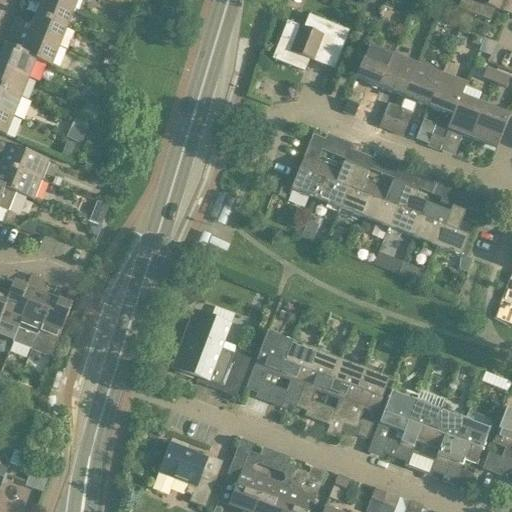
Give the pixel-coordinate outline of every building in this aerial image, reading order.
[(65,29),(73,10),(46,0),(23,0),(23,1),(38,8),(34,17),(65,29)] [(46,0),(73,10),(77,0),(46,0)] [(490,22),(494,9),(511,15),(511,0),(462,0),(459,9),(490,22)] [(15,20),(11,30),(58,48),(65,29),(34,17),(31,27),(15,20)] [(309,17),(302,33),(286,26),(272,60),(304,72),(309,60),(334,70),(349,33),(309,17)] [(23,45),(20,54),(19,55),(35,61),(34,62),(50,68),(58,48),(11,30),(8,39),(23,45)] [(355,80),(379,90),(393,56),(368,46),(355,80)] [(0,69),(27,80),(34,62),(35,61),(19,55),(20,54),(4,48),(0,58),(0,69)] [(393,56),(379,90),(404,100),(417,66),(393,56)] [(441,75),(417,66),(404,100),(428,109),(441,75)] [(494,85),(498,73),(486,68),(481,79),(494,85)] [(27,80),(0,69),(0,91),(19,99),(27,80)] [(510,77),(498,73),(494,85),(505,89),(510,77)] [(466,85),(441,75),(428,109),(439,114),(426,147),(441,152),(449,132),(446,131),(451,119),(465,87),(466,85)] [(480,93),(465,87),(451,119),(446,131),(449,132),(471,141),(484,107),(476,104),(480,93)] [(351,89),(342,113),(354,118),(363,94),(351,89)] [(19,99),(0,91),(0,113),(12,118),(19,99)] [(390,133),(400,109),(388,104),(378,128),(390,133)] [(509,117),(484,107),(471,141),(496,151),(509,117)] [(400,109),(390,133),(402,137),(411,113),(400,109)] [(0,136),(4,138),(12,118),(0,113),(0,136)] [(70,136),(83,143),(92,125),(79,119),(70,136)] [(315,200),(328,166),(317,162),(325,141),(312,135),(290,190),(315,200)] [(0,165),(40,182),(47,162),(0,143),(0,157),(3,159),(0,165)] [(339,210),(361,155),(348,150),(340,171),(328,166),(315,200),(339,210)] [(339,210),(363,219),(377,185),(365,181),(374,160),(361,155),(339,210)] [(0,187),(4,189),(4,190),(15,194),(32,201),(40,182),(0,165),(0,187)] [(387,229),(409,174),(397,169),(388,190),(377,185),(363,219),(387,229)] [(411,239),(425,204),(414,200),(422,179),(424,174),(411,169),(409,174),(387,229),(411,239)] [(0,210),(7,213),(15,194),(4,190),(4,189),(0,187),(0,210)] [(411,239),(435,248),(458,193),(445,188),(437,209),(425,204),(411,239)] [(458,193),(435,248),(460,258),(474,223),(462,219),(470,198),(458,193)] [(378,256),(375,267),(417,277),(420,265),(378,256)] [(0,316),(0,321),(17,329),(37,280),(30,277),(25,290),(13,285),(0,316)] [(11,343),(30,351),(51,300),(39,295),(44,283),(37,280),(17,329),(11,343)] [(0,316),(13,285),(6,282),(1,294),(0,293),(0,316)] [(178,290),(170,312),(182,316),(184,311),(196,303),(198,297),(178,290)] [(51,300),(30,351),(50,359),(75,296),(67,292),(63,305),(51,300)] [(511,313),(500,309),(497,319),(511,324),(511,313)] [(193,313),(172,369),(220,387),(232,354),(234,348),(222,344),(229,326),(193,313)] [(278,377),(290,343),(266,333),(245,389),(257,394),(266,373),(278,377)] [(315,352),(290,343),(278,377),(289,382),(281,403),(293,408),(315,352)] [(339,361),(315,352),(293,408),(306,412),(314,391),(326,395),(339,361)] [(339,361),(326,395),(338,400),(326,432),(338,437),(363,370),(339,361)] [(363,370),(338,437),(339,437),(340,433),(353,437),(363,410),(376,414),(389,380),(363,370)] [(394,458),(415,402),(391,393),(378,427),(390,432),(381,453),(394,458)] [(439,412),(415,402),(394,458),(407,463),(415,441),(426,446),(439,412)] [(511,467),(511,411),(506,409),(493,444),(505,448),(494,475),(507,480),(509,474),(511,467)] [(464,421),(439,412),(426,446),(438,450),(430,472),(443,476),(451,455),(464,421)] [(451,455),(443,476),(441,482),(453,486),(463,460),(475,464),(488,430),(464,421),(451,455)] [(0,485),(13,449),(0,444),(0,485)] [(168,494),(173,479),(188,485),(185,494),(191,496),(189,502),(204,508),(214,483),(199,478),(206,459),(169,445),(153,489),(168,494)] [(233,459),(216,502),(240,511),(254,511),(266,480),(253,475),(251,470),(252,468),(257,466),(261,457),(248,452),(244,464),(233,459)] [(279,485),(266,480),(254,511),(281,511),(297,471),(285,466),(282,475),(283,475),(284,480),(283,482),(279,485)] [(297,471),(281,511),(309,511),(315,498),(302,493),(300,489),(301,486),(306,484),(309,475),(297,471)] [(328,500),(340,504),(349,480),(337,475),(328,500)] [(365,511),(379,511),(386,494),(373,489),(369,500),(370,501),(365,511)] [(397,498),(386,494),(379,511),(392,511),(393,510),(394,510),(397,498)]
